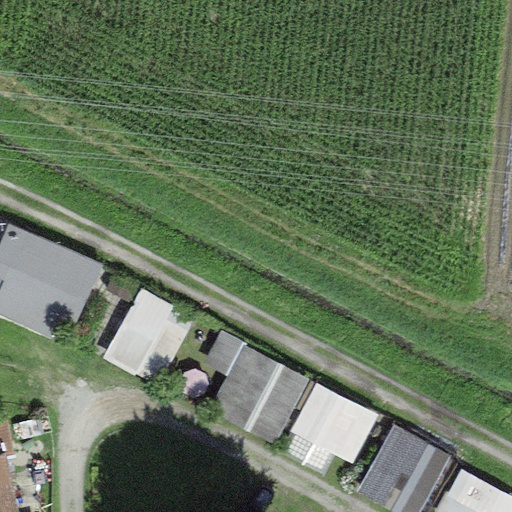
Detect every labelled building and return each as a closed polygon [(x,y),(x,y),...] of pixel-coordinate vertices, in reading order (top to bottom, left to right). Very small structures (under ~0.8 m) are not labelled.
[(15,220),(0,262),(0,312),(78,340),(108,253),(15,220)] [(144,281),(110,351),(167,378),(200,308),(144,281)] [(280,441),(316,371),(226,326),(210,359),(237,373),(218,410),(280,441)] [(343,475),(377,402),(321,376),(287,449),(343,475)] [(363,492),(412,511),(422,511),(451,442),(393,419),(363,492)] [(0,511),(12,511),(0,454),(0,511)] [(511,511),(511,485),(468,461),(440,511),(442,511),(511,511)]
